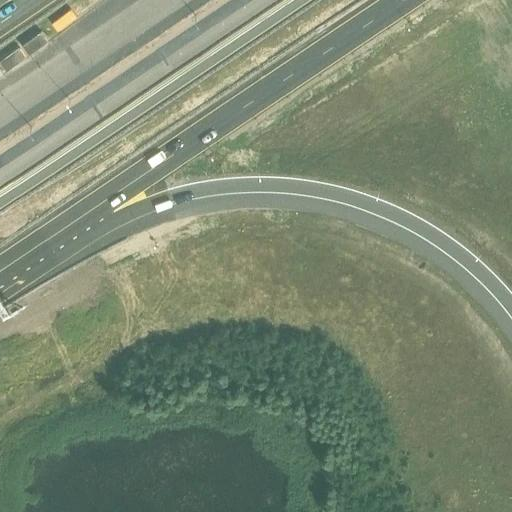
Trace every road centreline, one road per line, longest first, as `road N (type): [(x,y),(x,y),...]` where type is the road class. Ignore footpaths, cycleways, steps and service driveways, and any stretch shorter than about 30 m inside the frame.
road 1 (motorway): [(0,267),(208,189),(305,189),(422,229),(476,267),(511,307)]
road 2 (motorway): [(0,265),(390,0)]
road 3 (motorway): [(0,185),(277,0)]
road 4 (motorway): [(163,0),(0,110)]
